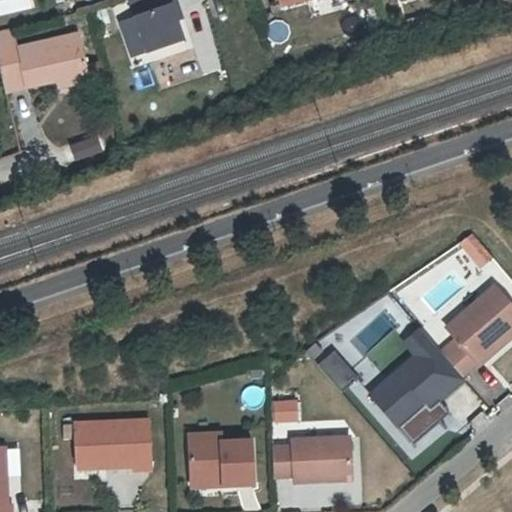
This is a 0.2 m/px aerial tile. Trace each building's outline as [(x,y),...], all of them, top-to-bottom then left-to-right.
[(185,43),(178,23),(174,9),(180,7),(177,0),(132,0),(151,54),(185,43)] [(283,0),(286,8),(310,0),(283,0)] [(184,21),(180,7),(174,9),(178,23),(184,21)] [(13,31),(0,34),(0,57),(9,96),(62,83),(89,76),(80,36),(18,52),(13,31)] [(91,84),(89,76),(62,83),(63,90),(91,84)] [(491,354),(511,335),(511,306),(497,289),(448,331),(458,342),(443,355),(445,357),(464,380),(479,367),(481,369),(494,358),(491,354)] [(511,342),(511,335),(491,354),(494,358),(511,342)] [(428,338),(417,347),(423,355),(373,399),(401,431),(428,408),(431,412),(466,382),(464,380),(445,357),(443,355),(428,338)] [(338,390),(355,375),(332,349),(315,363),(338,390)] [(269,400),(270,422),(297,421),(296,398),(269,400)] [(74,423),(75,464),(104,463),(104,468),(132,467),(132,471),(149,471),(148,422),(74,423)] [(221,480),(221,488),(253,487),(252,443),(221,444),(220,435),(188,437),(190,482),(221,480)] [(292,444),(293,450),(272,451),(274,482),(294,481),(294,487),(353,484),(350,441),(292,444)] [(7,500),(6,486),(1,485),(1,471),(6,471),(5,452),(0,451),(0,511),(11,511),(11,508),(7,508),(7,500)] [(190,489),(221,488),(221,480),(190,482),(190,489)]
